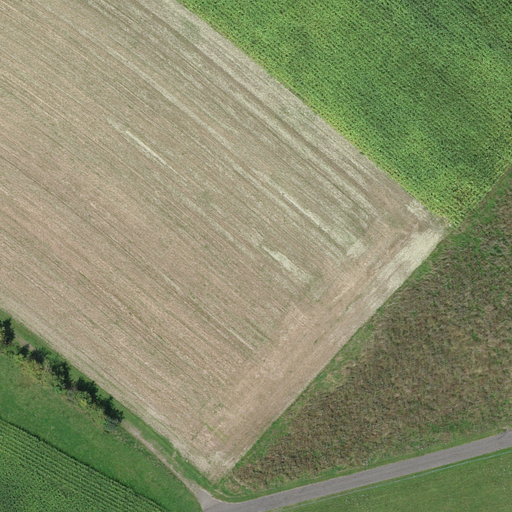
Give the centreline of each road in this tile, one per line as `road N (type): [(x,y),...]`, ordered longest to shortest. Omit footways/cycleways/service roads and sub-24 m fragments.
road 1 (track): [(218,511),(128,425),(0,321)]
road 2 (track): [(511,442),(236,511)]
